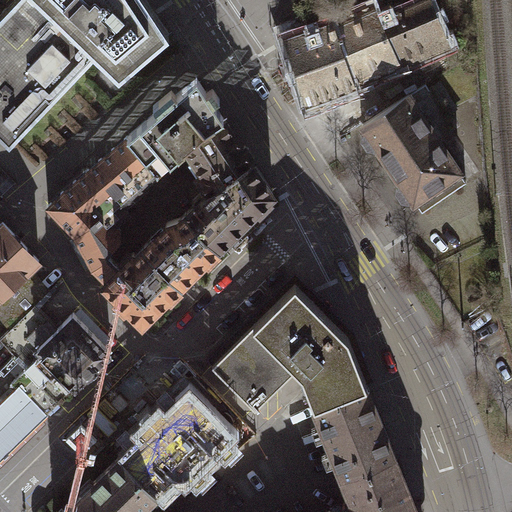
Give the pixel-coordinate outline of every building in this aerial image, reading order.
[(169,33),(147,0),(12,0),(0,13),(0,132),(10,142),(95,53),(119,75),(169,33)] [(380,20),(372,0),(347,0),(336,4),(339,18),(334,20),(355,83),(356,83),(400,64),(380,20)] [(447,37),(431,0),(426,0),(392,14),(390,8),(384,11),(387,17),(380,20),(400,64),(452,42),(449,36),(447,37)] [(334,20),(286,36),(309,102),(357,85),(356,83),(355,83),(334,20)] [(221,113),(196,75),(176,94),(171,88),(153,104),(158,110),(128,136),(157,170),(186,145),(221,113)] [(411,94),(432,126),(446,116),(445,114),(457,107),(441,81),(429,88),(426,84),(411,94)] [(432,126),(411,94),(364,124),(367,128),(364,131),(363,136),(368,144),(374,146),(377,143),(401,180),(398,182),(397,188),(403,196),(409,197),(412,196),(422,211),(466,182),(459,170),(460,169),(432,126)] [(221,113),(186,145),(203,169),(198,174),(208,190),(251,158),(221,113)] [(157,170),(128,136),(49,205),(75,233),(93,267),(106,279),(121,265),(107,251),(120,240),(120,226),(115,221),(128,210),(123,204),(146,185),(144,182),(157,170)] [(274,195),(251,158),(208,190),(185,212),(218,245),(256,208),(258,210),(274,195)] [(218,245),(185,212),(179,218),(166,220),(142,244),(180,282),(205,258),(208,261),(221,248),(218,245)] [(0,310),(13,324),(35,303),(47,292),(26,270),(39,258),(2,220),(0,221),(0,310)] [(180,282),(142,244),(121,265),(106,279),(104,281),(117,294),(113,298),(123,309),(128,304),(142,319),(167,295),(169,298),(183,285),(180,282)] [(349,335),(296,282),(212,364),(255,408),(296,368),(303,373),(315,403),(367,382),(349,335)] [(57,402),(111,349),(73,310),(57,326),(35,303),(13,324),(0,337),(0,338),(14,355),(12,356),(24,369),(57,402)] [(24,369),(12,382),(16,387),(44,415),(57,402),(24,369)] [(396,455),(367,382),(315,403),(344,476),(396,455)] [(44,415),(16,387),(0,401),(0,460),(21,439),(44,415)] [(121,454),(61,511),(134,511),(157,491),(121,454)] [(346,501),(332,509),(333,511),(420,511),(419,511),(397,455),(396,455),(344,476),(349,490),(351,489),(356,501),(352,504),(348,504),(346,501)]
